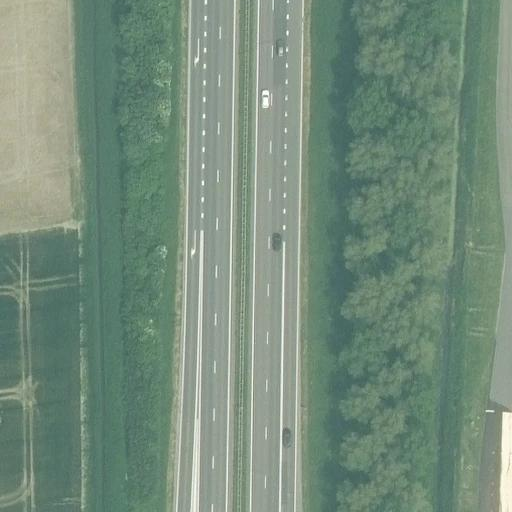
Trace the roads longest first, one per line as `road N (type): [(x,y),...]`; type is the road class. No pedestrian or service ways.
road 1 (motorway): [(284,511),(264,222)]
road 2 (motorway): [(262,511),(264,222)]
road 3 (motorway): [(216,228),(186,511)]
road 4 (motorway): [(216,228),(211,511)]
road 5 (motorway): [(220,0),(216,228)]
road 6 (motorway): [(264,222),(269,0)]
road 7 (unclassified): [(509,0),(505,128),(511,171)]
